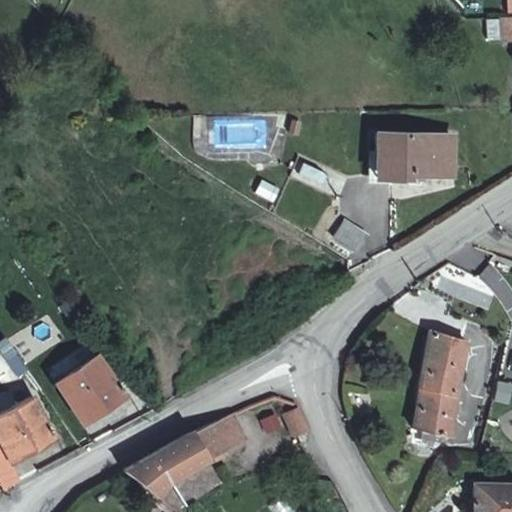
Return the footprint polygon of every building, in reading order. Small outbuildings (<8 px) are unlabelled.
[(496,18),(484,18),(484,39),(496,39),(496,18)] [(511,19),(502,19),(503,40),(511,40),(511,19)] [(455,131),(379,133),(380,177),(425,176),(426,170),(455,169),(455,131)] [(339,192),(345,176),(325,169),(320,185),(339,192)] [(252,192),(271,201),(277,187),(258,178),(252,192)] [(374,235),(351,220),(339,241),(361,256),(374,235)] [(429,331),(412,430),(448,437),(464,342),(429,331)] [(93,358),(54,382),(80,425),(120,398),(93,358)] [(30,399),(0,415),(0,449),(8,464),(52,440),(30,399)] [(188,436),(123,473),(148,490),(156,496),(165,482),(241,440),(228,416),(188,436)] [(309,432),(301,417),(290,423),(298,437),(309,432)] [(174,508),(190,499),(179,480),(163,489),(174,508)] [(511,511),(511,488),(475,486),(473,511),(511,511)] [(172,511),(164,502),(156,496),(152,500),(162,511),(172,511)]
